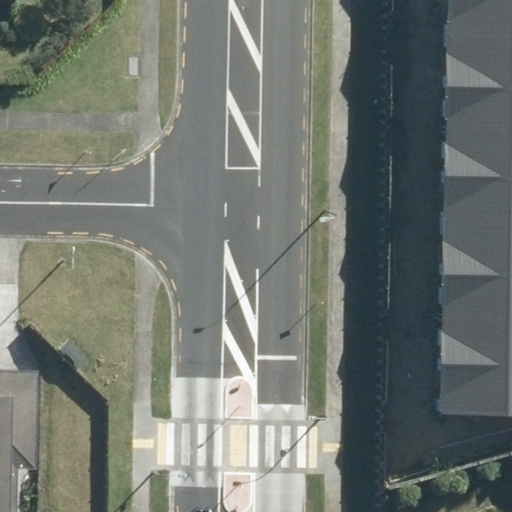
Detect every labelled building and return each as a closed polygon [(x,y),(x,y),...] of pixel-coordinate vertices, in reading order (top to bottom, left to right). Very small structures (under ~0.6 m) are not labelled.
[(511,70),(511,0),(437,0),(436,69),(511,70)] [(511,183),(511,70),(436,69),(434,182),(511,183)] [(511,297),(511,183),(434,182),(432,296),(511,297)] [(511,410),(511,297),(432,296),(430,409),(511,410)] [(37,466),(36,367),(0,365),(0,511),(21,511),(21,466),(37,466)]
